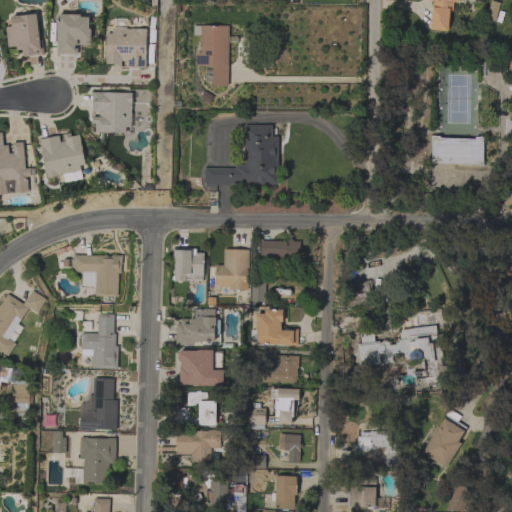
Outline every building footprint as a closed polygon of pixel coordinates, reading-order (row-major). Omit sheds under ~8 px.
[(458,0),(458,2),(453,1),(453,10),(450,10),(448,31),(430,29),(433,0),(458,0)] [(491,0),(500,3),(495,21),(486,18),(491,0)] [(6,27),(12,26),(11,16),(36,13),(39,40),(42,39),(43,54),(23,56),(23,49),(16,50),(16,46),(8,47),(6,27)] [(57,54),(57,42),(56,42),(57,14),(69,14),(80,14),(80,17),(88,17),(88,27),(90,29),(90,44),(77,44),(77,54),(57,54)] [(113,17),(125,18),(125,28),(146,29),(146,68),(126,67),(126,60),(121,60),(121,67),(114,67),(114,64),(106,64),(106,33),(112,33),(112,28),(113,28),(113,17)] [(228,86),(212,85),(212,65),(196,65),(196,52),(200,53),(200,35),(193,35),(193,25),(201,25),(229,25),(228,86)] [(92,91),(132,92),(131,114),(138,114),(138,126),(131,126),(131,127),(126,127),(125,132),(95,132),(95,123),(92,123),(92,116),(99,116),(99,112),(92,111),(92,91)] [(278,184),(244,184),(244,183),(230,183),(230,185),(206,185),(206,183),(203,183),(203,168),(235,168),(235,164),(244,164),(244,134),(243,134),(243,125),(272,125),(272,136),(278,136),(278,184)] [(25,175),(27,175),(28,191),(7,193),(7,194),(0,194),(0,132),(2,132),(3,145),(8,144),(9,153),(13,153),(12,142),(23,142),(25,175)] [(85,164),(80,165),(81,170),(57,175),(47,177),(39,139),(59,135),(60,141),(64,141),(63,134),(70,133),(71,136),(79,134),(85,164)] [(430,163),(431,135),(435,135),(435,136),(439,136),(439,138),(475,139),(475,136),(479,136),(484,136),(483,164),(430,163)] [(288,241),(288,239),(293,239),(293,241),(300,241),(299,262),(281,261),(282,257),(278,256),(278,255),(260,255),(260,240),(288,241)] [(173,250),(175,250),(175,248),(196,249),(196,252),(203,252),(203,281),(173,280),(174,274),(173,274),(173,250)] [(249,250),(248,268),(247,268),(246,279),(248,279),(247,290),(229,289),(229,286),(215,285),(215,264),(223,265),(223,249),(249,250)] [(81,285),(81,271),(73,271),(73,269),(71,269),(71,259),(73,259),(73,255),(113,256),(113,255),(122,255),(122,264),(121,264),(121,273),(118,273),(118,296),(95,296),(95,285),(81,285)] [(370,280),(374,304),(347,308),(344,284),(370,280)] [(264,302),(250,301),(251,281),(265,281),(264,302)] [(22,326),(18,333),(13,330),(12,331),(17,334),(13,342),(16,344),(8,356),(0,350),(0,303),(7,293),(23,303),(32,290),(46,299),(37,313),(28,307),(17,323),(22,326)] [(175,323),(180,323),(180,318),(194,318),(194,309),(215,309),(215,319),(219,319),(219,334),(214,334),(214,341),(193,341),(193,345),(175,345),(175,323)] [(249,342),(249,329),(253,329),(253,323),(256,323),(256,319),(255,319),(255,313),(264,313),(264,309),(282,309),(282,321),(280,321),(280,325),(281,325),(281,330),(289,330),(289,329),(297,329),(297,345),(282,345),(282,343),(278,343),(278,344),(257,344),(257,342),(249,342)] [(92,368),(92,349),(80,349),(80,332),(97,333),(98,314),(114,314),(113,333),(115,334),(115,346),(118,346),(117,368),(92,368)] [(412,328),(436,325),(438,340),(440,340),(443,357),(439,358),(441,376),(436,376),(437,381),(435,381),(436,389),(429,390),(428,383),(426,383),(426,378),(415,380),(416,385),(401,387),(401,390),(391,391),(390,380),(401,378),(399,366),(413,364),(412,358),(405,359),(404,353),(392,354),(393,362),(360,366),(357,344),(361,343),(358,325),(372,323),(372,327),(377,326),(378,335),(374,335),(375,341),(387,340),(387,341),(389,341),(389,344),(396,344),(395,340),(400,339),(399,332),(401,332),(399,318),(411,316),(412,328)] [(197,350),(197,349),(212,349),(212,350),(221,350),(221,370),(222,370),(222,384),(178,384),(178,366),(179,366),(179,360),(176,358),(176,353),(180,350),(197,350)] [(298,355),(298,368),(297,368),(296,383),(261,382),(261,367),(277,367),(277,355),(298,355)] [(0,359),(12,363),(10,373),(1,371),(0,374),(0,359)] [(93,378),(113,378),(113,399),(117,400),(116,430),(95,429),(95,430),(79,429),(79,415),(92,415),(93,378)] [(12,411),(12,401),(10,398),(12,395),(13,383),(15,384),(15,380),(28,381),(28,384),(29,384),(29,393),(32,393),(32,403),(29,403),(29,412),(12,411)] [(299,389),(299,400),(293,400),(293,417),(292,417),(291,423),(279,423),(279,416),(275,416),(275,398),(271,398),(271,388),(299,389)] [(215,425),(176,425),(176,411),(189,411),(189,416),(198,416),(198,405),(187,405),(187,392),(195,392),(196,390),(199,391),(200,392),(207,392),(207,400),(216,400),(215,425)] [(259,403),(259,408),(265,408),(265,424),(261,424),(261,429),(248,429),(248,424),(246,424),(247,410),(252,410),(252,408),(253,408),(253,403),(259,403)] [(445,414),(448,408),(460,415),(456,421),(467,427),(460,437),(458,441),(461,443),(446,467),(421,452),(422,450),(419,448),(422,443),(426,445),(437,428),(444,418),(445,418),(447,415),(445,414)] [(358,451),(358,450),(355,450),(355,445),(357,445),(357,436),(370,436),(370,427),(391,427),(391,444),(400,444),(400,466),(386,466),(386,446),(378,446),(378,447),(377,447),(377,449),(371,449),(371,451),(358,451)] [(176,454),(176,429),(220,430),(220,447),(211,447),(211,462),(190,461),(190,454),(176,454)] [(53,430),(62,431),(62,437),(65,437),(65,452),(52,452),(53,430)] [(300,443),(302,444),(301,447),(299,447),(299,462),(288,461),(288,450),(277,450),(277,433),(300,434),(300,443)] [(116,438),(115,463),(109,463),(108,482),(83,481),(83,483),(74,483),(74,476),(63,476),(63,467),(83,468),(83,457),(79,457),(80,437),(116,438)] [(250,468),(250,455),(265,455),(265,469),(250,468)] [(245,511),(237,511),(237,506),(232,506),(232,509),(227,508),(227,511),(205,511),(206,491),(211,491),(211,479),(228,479),(227,489),(231,489),(231,488),(234,488),(234,471),(246,472),(245,511)] [(296,494),(294,494),(294,509),(287,509),(287,510),(282,510),(282,509),(275,508),(275,501),(271,501),(272,493),(275,493),(275,476),(296,476),(296,494)] [(387,498),(387,509),(367,509),(367,506),(351,506),(351,486),(354,486),(354,477),(376,477),(375,486),(374,497),(377,497),(377,498),(387,498)] [(444,511),(456,485),(471,491),(462,511),(444,511)] [(84,511),(93,511),(93,498),(109,498),(109,511),(84,511)]
